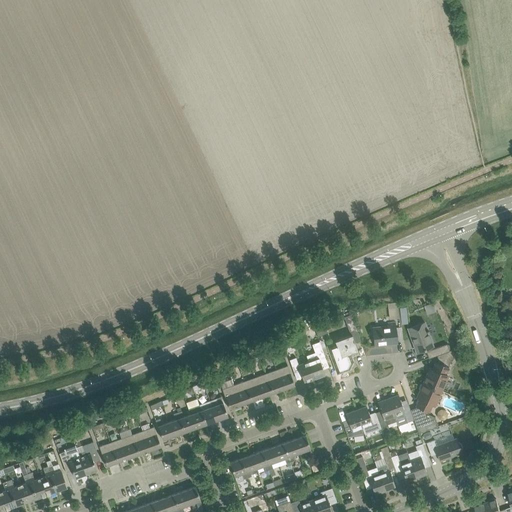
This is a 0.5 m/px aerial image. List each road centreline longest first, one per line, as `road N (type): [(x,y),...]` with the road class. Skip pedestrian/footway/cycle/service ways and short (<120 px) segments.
road 1 (tertiary): [(438,233),(138,367),(0,409)]
road 2 (unclassified): [(499,403),(438,233)]
road 3 (unclassified): [(405,509),(487,463),(499,437),(499,403)]
road 4 (residential): [(87,503),(116,481),(153,481),(208,462)]
road 5 (residential): [(208,462),(211,448),(316,413)]
